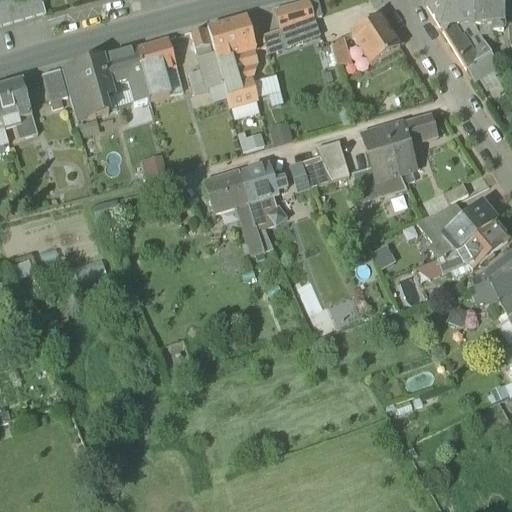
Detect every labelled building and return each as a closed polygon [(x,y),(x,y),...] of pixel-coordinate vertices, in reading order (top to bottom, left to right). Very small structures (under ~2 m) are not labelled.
[(25,22),(35,19),(29,0),(22,0),(19,1),(25,22)] [(44,17),(45,17),(40,0),(29,0),(35,19),(44,16),(44,17)] [(472,29),(470,0),(431,0),(426,9),(439,30),(454,30),(472,29)] [(501,0),(470,0),(472,29),(491,28),(492,34),(502,34),(502,27),(503,27),(501,0)] [(15,25),(25,22),(19,1),(9,4),(15,25)] [(280,33),(280,34),(313,22),(308,3),(274,13),(280,33)] [(0,9),(5,28),(15,25),(9,4),(0,6),(0,9)] [(350,37),(370,70),(399,51),(379,20),(350,37)] [(206,32),(216,65),(253,56),(255,55),(246,21),(206,32)] [(313,22),(280,34),(280,33),(261,40),(264,52),(266,52),(267,58),(319,40),(313,22)] [(439,30),(466,73),(468,71),(490,58),(483,46),(471,54),(462,39),(460,40),(454,30),(439,30)] [(190,37),(201,75),(206,93),(207,93),(215,91),(223,89),(216,65),(206,32),(190,37)] [(329,50),(336,71),(350,67),(343,42),(329,50)] [(167,43),(135,53),(149,106),(169,101),(163,77),(175,73),(167,43)] [(336,71),(329,50),(316,53),(322,75),(336,71)] [(102,62),(73,70),(88,123),(95,122),(108,118),(107,116),(101,94),(110,92),(127,87),(133,109),(133,110),(149,106),(135,53),(102,62)] [(256,69),(253,56),(216,65),(223,89),(224,92),(251,84),(256,69)] [(468,71),(477,85),(478,84),(495,73),(499,71),(490,58),(468,71)] [(76,127),(88,123),(73,70),(61,74),(76,127)] [(181,97),(175,73),(163,77),(169,101),(181,97)] [(503,86),(495,73),(478,84),(486,97),(503,86)] [(41,80),(49,107),(67,102),(59,74),(41,80)] [(207,95),(207,93),(206,93),(201,75),(187,79),(193,100),(207,95)] [(256,102),(268,99),(277,97),(273,82),(252,88),(256,102)] [(251,84),(224,92),(228,108),(229,113),(257,105),(256,102),(252,88),(251,84)] [(21,86),(0,91),(0,120),(1,124),(12,121),(14,130),(18,145),(37,140),(21,86)] [(110,92),(116,113),(133,109),(127,87),(110,92)] [(221,110),(228,108),(224,92),(223,89),(215,91),(221,110)] [(116,113),(110,92),(101,94),(107,116),(116,113)] [(280,109),(277,97),(268,99),(271,111),(280,109)] [(257,105),(229,113),(233,125),(260,117),(257,105)] [(354,127),(348,108),(336,111),(342,131),(354,127)] [(1,124),(4,133),(14,130),(12,121),(1,124)] [(431,121),(386,133),(398,177),(414,173),(408,150),(437,142),(431,121)] [(99,139),(95,122),(88,123),(76,127),(81,144),(99,139)] [(286,127),(268,132),(274,151),(291,146),(286,127)] [(361,140),(371,175),(374,187),(399,180),(398,177),(386,133),(361,140)] [(241,158),(264,152),(260,139),(245,143),(244,138),(236,140),(241,158)] [(315,152),(319,162),(332,186),(349,181),(338,146),(315,152)] [(332,186),(319,162),(300,168),(306,186),(305,187),(307,195),(312,193),(332,186)] [(160,164),(142,169),(145,183),(164,178),(160,164)] [(278,200),(277,196),(273,185),(268,167),(238,177),(248,209),(272,202),(278,200)] [(288,171),(294,190),(305,187),(306,186),(300,168),(288,171)] [(404,189),(399,180),(374,187),(371,175),(352,180),(359,207),(404,189)] [(213,220),(235,213),(248,209),(238,177),(203,187),(213,220)] [(401,181),(404,189),(414,185),(411,177),(401,181)] [(283,182),(273,185),(277,196),(287,193),(283,182)] [(297,198),(307,195),(305,187),(294,190),(297,198)] [(441,199),(446,209),(467,199),(462,189),(441,199)] [(446,209),(441,199),(421,208),(427,219),(446,209)] [(275,214),(272,202),(248,209),(256,236),(264,233),(264,234),(274,231),(274,232),(286,224),(278,212),(275,214)] [(442,240),(444,242),(456,256),(457,255),(492,227),(495,225),(482,208),(459,226),(442,240)] [(256,236),(248,209),(235,213),(237,218),(246,246),(259,242),(256,236)] [(434,249),(435,250),(444,242),(442,240),(459,226),(447,212),(421,225),(415,227),(434,249)] [(506,245),(492,227),(457,255),(467,266),(472,272),(506,245)] [(259,242),(264,258),(272,254),(264,234),(264,233),(256,236),(259,242)] [(251,261),(264,258),(259,242),(246,246),(251,261)] [(441,262),(456,256),(444,242),(435,250),(434,249),(433,249),(433,253),(441,262)] [(364,249),(346,256),(352,271),(370,264),(364,249)] [(395,267),(386,250),(370,258),(379,275),(395,267)] [(436,264),(441,278),(463,270),(467,266),(457,255),(456,256),(441,262),(436,264)] [(485,278),(490,287),(511,276),(511,255),(504,262),(506,267),(485,278)] [(441,278),(436,264),(413,273),(428,284),(441,278)] [(511,276),(490,287),(498,304),(511,297),(511,276)] [(490,287),(485,278),(470,285),(472,293),(490,287)] [(472,293),(481,310),(498,304),(490,287),(472,293)] [(511,297),(498,304),(509,322),(511,319),(511,297)] [(467,317),(452,310),(445,326),(460,332),(467,317)] [(509,352),(511,350),(511,329),(507,322),(495,330),(509,352)] [(511,356),(509,352),(499,358),(508,372),(511,369),(511,356)] [(510,401),(505,389),(495,393),(500,405),(510,401)]
